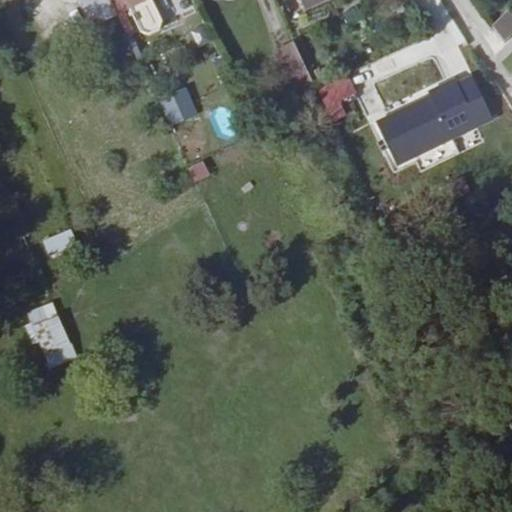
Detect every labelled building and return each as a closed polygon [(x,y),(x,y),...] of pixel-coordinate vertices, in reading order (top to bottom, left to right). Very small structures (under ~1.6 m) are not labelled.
[(107,0),(77,0),(86,22),(112,12),(107,0)] [(125,0),(130,9),(148,0),(125,0)] [(152,0),(148,0),(130,9),(141,32),(148,34),(159,29),(162,21),(152,0)] [(325,0),(301,0),(306,9),(325,0)] [(509,39),(511,36),(511,15),(495,32),(504,44),(508,41),(508,39),(509,39)] [(309,76),(294,43),(276,53),(291,84),(309,76)] [(314,85),(309,76),(291,84),(296,93),(314,85)] [(355,97),(349,84),(326,93),(333,107),(355,97)] [(451,138),(432,98),(378,124),(397,164),(451,138)] [(173,126),(194,124),(192,107),(172,108),(173,126)] [(77,245),(71,231),(63,234),(69,249),(77,245)] [(69,249),(63,234),(45,242),(51,257),(69,249)] [(22,315),(47,371),(77,358),(52,301),(22,315)]
